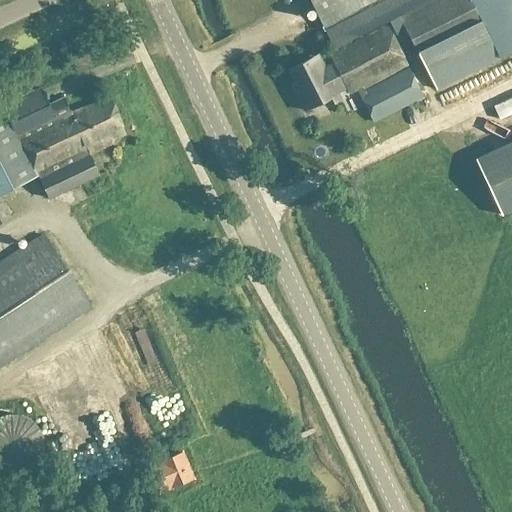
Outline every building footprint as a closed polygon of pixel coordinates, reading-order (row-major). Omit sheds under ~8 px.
[(308,0),(327,37),(336,54),(329,57),(333,64),(323,69),(317,56),(287,71),(294,84),(290,86),(303,112),(322,102),(325,108),(339,101),(336,94),(345,89),(348,95),(355,91),(372,123),(422,97),(408,70),(363,92),(361,89),(406,66),(386,27),(399,20),(417,56),(419,59),(436,92),(499,61),(482,24),(469,0),(308,0)] [(40,90),(2,108),(5,114),(0,116),(0,224),(9,219),(0,201),(0,194),(37,177),(48,200),(98,176),(87,153),(90,151),(91,154),(99,150),(98,148),(124,135),(110,99),(70,114),(63,99),(48,106),(40,90)] [(483,157),(477,147),(459,158),(473,180),(511,154),(511,128),(503,134),(508,141),(483,157)] [(0,264),(0,366),(89,308),(42,237),(0,264)] [(180,454),(159,463),(157,457),(145,462),(158,495),(171,490),(170,488),(191,480),(180,454)]
